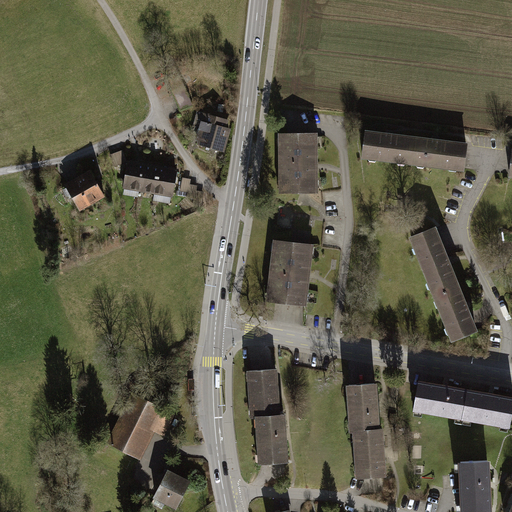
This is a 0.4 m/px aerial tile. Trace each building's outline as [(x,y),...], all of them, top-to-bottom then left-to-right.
[(181,81),(170,87),(181,108),(192,102),(181,81)] [(228,121),(203,114),(200,124),(207,126),(205,133),(209,134),(205,147),(224,153),(230,129),(226,128),(228,121)] [(367,131),(363,160),(414,167),(418,139),(367,131)] [(311,134),(272,135),(274,194),(312,194),(311,134)] [(418,139),(414,167),(464,173),(468,146),(418,139)] [(122,151),(110,155),(114,166),(126,162),(122,151)] [(145,164),(128,161),(122,195),(139,198),(140,192),(145,164)] [(161,167),(145,164),(140,192),(157,195),(161,167)] [(178,170),(161,167),(157,195),(155,203),(172,205),(178,170)] [(92,170),(67,184),(69,187),(63,191),(68,201),(75,197),(82,210),(107,196),(92,170)] [(191,185),(191,180),(183,179),(180,194),(187,195),(186,199),(193,201),(193,205),(202,207),(204,192),(197,191),(198,186),(191,185)] [(441,222),(410,233),(432,290),(462,278),(441,222)] [(307,246),(267,241),(260,301),(301,306),(307,246)] [(462,278),(432,290),(452,341),(482,330),(462,278)] [(276,370),(247,372),(248,385),(246,385),(247,407),(250,407),(250,418),(257,418),(278,416),(276,370)] [(421,379),(416,412),(467,420),(473,389),(421,379)] [(380,382),(349,383),(350,398),(347,398),(348,423),(351,423),(351,430),(355,430),(381,429),(380,382)] [(511,395),(473,389),(467,420),(511,428),(511,424),(511,395)] [(141,460),(155,432),(164,436),(175,414),(160,406),(159,408),(131,394),(107,442),(141,460)] [(278,416),(257,418),(258,431),(255,431),(256,453),(258,453),(259,462),(288,461),(285,416),(278,416)] [(356,464),(356,477),(387,476),(386,429),(381,429),(355,430),(356,444),(353,444),(354,464),(356,464)] [(487,511),(484,464),(448,466),(451,511),(487,511)] [(176,510),(191,482),(168,470),(153,498),(176,510)]
